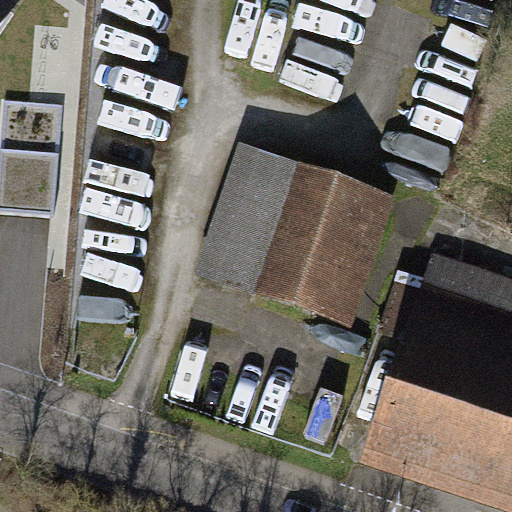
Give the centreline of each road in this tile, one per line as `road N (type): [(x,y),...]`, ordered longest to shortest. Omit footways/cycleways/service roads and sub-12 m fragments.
road 1 (unknown): [(170,433),(196,255),(243,87)]
road 2 (residential): [(251,511),(0,420)]
